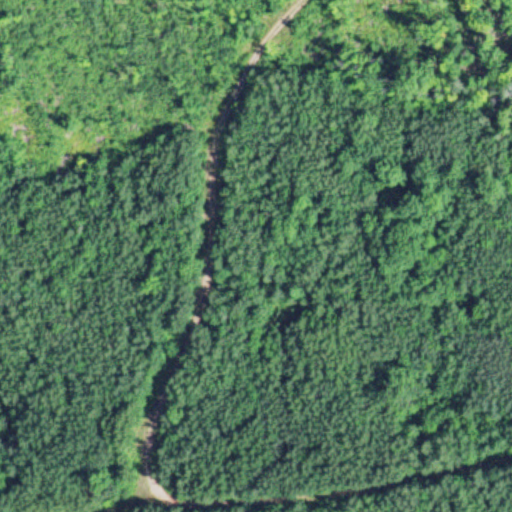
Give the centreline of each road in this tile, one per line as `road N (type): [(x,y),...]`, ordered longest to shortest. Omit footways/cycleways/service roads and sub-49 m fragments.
road 1 (track): [(154,501),(157,420),(199,326),(218,141),(288,15),(305,0)]
road 2 (track): [(511,457),(300,496),(0,510)]
